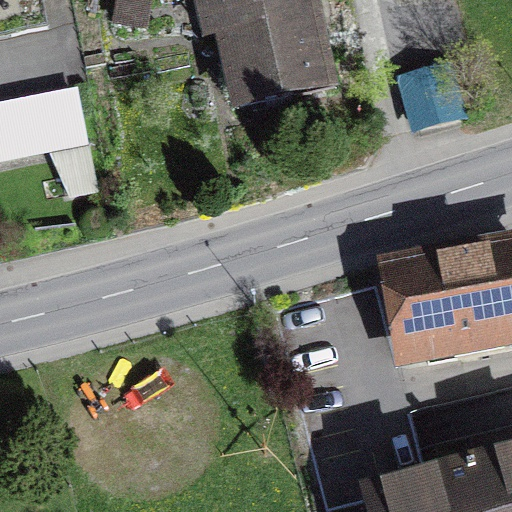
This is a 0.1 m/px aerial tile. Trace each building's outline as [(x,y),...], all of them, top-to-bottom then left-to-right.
[(43,0),(0,0),(0,35),(49,26),(43,0)] [(154,0),(216,0),(240,108),(321,90),(305,20),(317,17),(313,0),(139,0),(147,2),(154,0)] [(401,72),(416,130),(460,118),(445,61),(401,72)] [(79,180),(63,108),(43,112),(0,121),(0,152),(49,142),(58,184),(79,180)] [(511,254),(393,276),(407,356),(511,337),(511,254)] [(511,511),(511,462),(364,501),(367,511),(511,511)]
